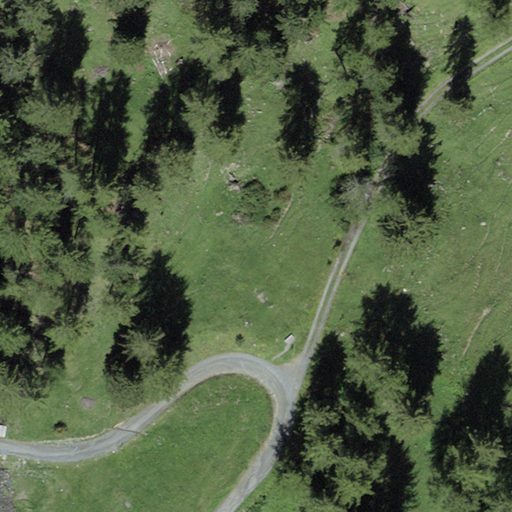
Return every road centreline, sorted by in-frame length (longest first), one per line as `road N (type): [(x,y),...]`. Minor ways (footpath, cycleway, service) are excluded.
road 1 (track): [(286,405),(352,227),(411,117),(485,50),(511,37)]
road 2 (track): [(286,405),(265,369),(243,358),(215,358),(110,441),(0,450)]
road 3 (track): [(219,511),(267,456),(286,405)]
